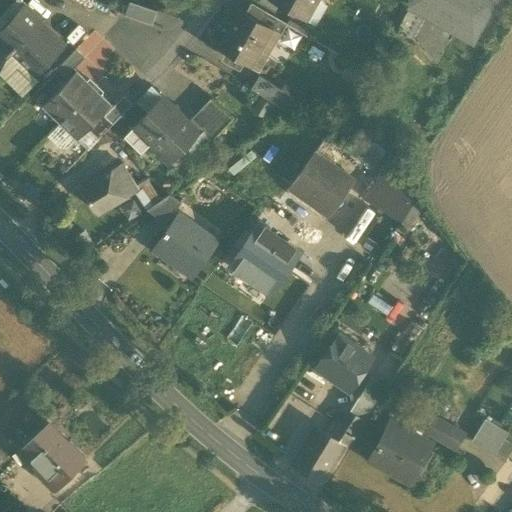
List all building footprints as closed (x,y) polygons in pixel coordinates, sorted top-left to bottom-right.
[(0,30),(23,6),(16,0),(14,0),(0,14),(0,30)] [(269,0),(306,21),(307,20),(304,18),(314,0),(269,0)] [(314,0),(304,18),(307,20),(315,25),(327,4),(319,0),(314,0)] [(425,15),(472,41),(494,0),(412,0),(395,30),(412,40),(425,15)] [(124,15),(151,24),(156,10),(129,1),(124,15)] [(12,51),(35,73),(63,45),(23,6),(0,30),(0,43),(7,51),(4,54),(7,56),(12,51)] [(219,48),(249,65),(261,43),(263,44),(271,30),(272,29),(258,21),(240,11),(219,48)] [(271,30),(280,35),(286,23),(264,11),(258,21),(272,29),(271,30)] [(259,71),(280,35),(271,30),(263,44),(261,43),(249,65),(259,71)] [(55,69),(64,78),(84,58),(75,49),(55,69)] [(12,51),(7,56),(30,79),(35,73),(12,51)] [(30,79),(7,56),(0,68),(0,76),(21,97),(35,83),(30,79)] [(46,134),(47,135),(58,123),(96,85),(95,84),(92,87),(76,71),(41,106),(42,108),(45,105),(60,120),(58,122),(46,134)] [(290,113),(293,115),(301,102),(280,89),(259,76),(251,88),(290,113)] [(286,80),(280,89),(301,102),(307,93),(286,80)] [(96,85),(58,123),(74,139),(76,140),(88,127),(110,104),(94,88),(97,85),(96,85)] [(153,90),(150,86),(135,101),(147,112),(161,97),(153,90)] [(103,116),(112,124),(131,104),(123,95),(103,116)] [(150,144),(169,162),(185,147),(198,133),(161,97),(147,112),(133,127),(150,144)] [(272,104),(260,97),(252,112),(263,119),(272,104)] [(209,135),(212,139),(232,118),(210,98),(191,118),(202,129),(209,135)] [(42,108),(58,122),(60,120),(45,105),(42,108)] [(66,147),(74,139),(58,123),(47,135),(47,136),(48,135),(59,146),(66,147)] [(99,139),(88,127),(76,140),(87,151),(99,139)] [(150,144),(133,127),(123,137),(140,154),(150,144)] [(209,135),(202,129),(198,133),(185,147),(192,154),(209,135)] [(347,149),(381,171),(388,160),(393,153),(358,131),(347,149)] [(251,151),(227,169),(232,176),(256,157),(251,151)] [(353,180),(314,153),(289,188),(328,216),(353,180)] [(388,160),(381,171),(396,181),(404,169),(388,160)] [(81,188),(98,214),(132,193),(138,189),(137,188),(122,165),(113,169),(81,188)] [(363,198),(400,222),(418,195),(396,181),(381,171),(363,198)] [(148,182),(138,189),(132,193),(145,210),(146,210),(151,207),(160,200),(148,182)] [(38,190),(23,183),(17,197),(31,204),(38,190)] [(146,210),(166,223),(181,202),(169,194),(160,200),(151,207),(146,210)] [(142,213),(134,199),(119,207),(127,221),(142,213)] [(58,214),(46,229),(61,240),(73,225),(58,214)] [(155,246),(193,274),(216,243),(177,215),(155,246)] [(231,267),(268,292),(297,250),(261,225),(231,267)] [(392,306),(372,293),(366,302),(385,315),(392,306)] [(204,303),(175,345),(196,361),(194,364),(208,375),(210,372),(232,388),(262,345),(246,334),(249,330),(222,311),(220,315),(204,303)] [(317,367),(348,389),(368,361),(356,352),(359,349),(339,335),(317,367)] [(356,352),(368,361),(370,358),(359,349),(356,352)] [(333,437),(346,445),(384,385),(383,384),(371,376),(340,425),(333,437)] [(22,421),(30,431),(48,414),(39,405),(22,421)] [(427,431),(455,447),(463,434),(434,418),(427,431)] [(472,439),(495,452),(504,437),(507,432),(485,418),(472,439)] [(290,463),(321,483),(346,445),(333,437),(340,425),(333,421),(326,433),(314,425),(290,463)] [(21,451),(56,487),(84,460),(49,424),(21,451)] [(369,460),(410,482),(431,443),(408,430),(404,436),(387,427),(369,460)] [(511,448),(511,442),(504,437),(495,452),(506,459),(511,448)]
